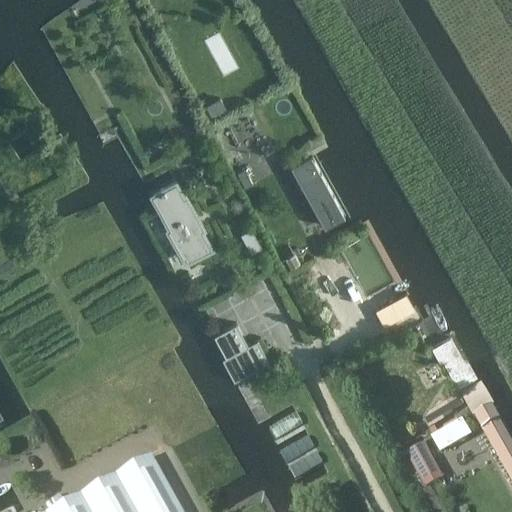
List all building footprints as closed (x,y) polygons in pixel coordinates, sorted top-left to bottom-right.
[(344,215),(312,157),(292,168),(324,226),(344,215)] [(153,194),(188,259),(210,247),(175,182),(153,194)] [(409,288),(377,306),(388,327),(421,310),(409,288)] [(225,357),(248,345),(236,322),(213,335),(225,357)] [(458,394),(476,384),(451,337),(433,347),(458,394)] [(0,429),(9,425),(0,409),(0,429)] [(511,446),(492,412),(476,421),(511,483),(511,446)] [(440,450),(473,435),(465,417),(432,432),(440,450)] [(312,435),(283,446),(293,474),(322,464),(312,435)] [(407,455),(425,489),(441,480),(423,446),(407,455)] [(179,511),(149,457),(50,511),(179,511)]
